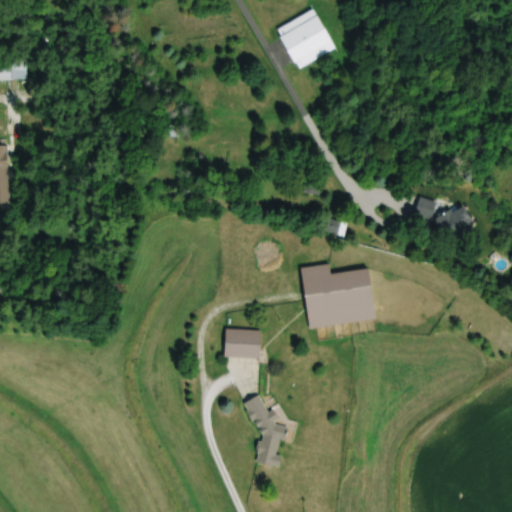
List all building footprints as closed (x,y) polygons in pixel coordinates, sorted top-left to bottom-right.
[(332,43),(318,16),(279,36),(293,63),(332,43)] [(13,66),(0,66),(0,81),(13,81),(13,66)] [(0,204),(12,203),(8,146),(0,146),(0,204)] [(433,217),(437,201),(421,197),(416,212),(433,217)] [(435,219),(446,240),(473,226),(463,205),(435,219)] [(369,270),(331,274),(330,265),(301,268),(308,328),(375,321),(369,270)] [(224,358),(260,358),(260,330),(225,330),(224,358)] [(242,405),(262,439),(252,445),(266,468),(281,459),(273,444),(285,437),(260,394),(242,405)]
